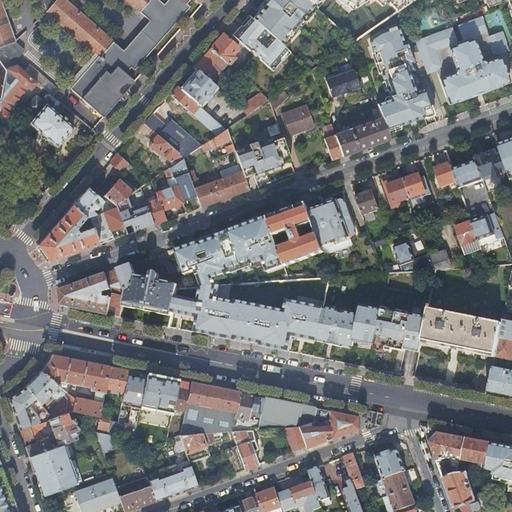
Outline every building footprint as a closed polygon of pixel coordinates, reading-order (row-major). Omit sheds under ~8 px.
[(0,0),(0,51),(14,63),(24,50),(14,41),(0,0),(125,0),(149,20),(123,50),(65,0),(55,0),(45,11),(97,57),(69,88),(102,118),(134,82),(125,74),(131,68),(134,70),(190,7),(186,4),(189,0),(195,0),(198,3),(200,0),(0,0)] [(280,43),(313,6),(306,0),(268,0),(252,18),(280,43)] [(306,0),(313,6),(316,8),(323,0),(333,0),(348,13),(353,8),(356,10),(364,4),(366,7),(375,1),(382,7),(384,5),(385,6),(387,4),(396,13),(415,0),(306,0)] [(511,0),(482,0),(483,3),(486,2),(487,4),(498,0),(498,2),(501,0),(506,0),(510,10),(511,9),(511,10),(511,0)] [(461,39),(458,40),(478,93),(488,90),(487,89),(508,82),(498,54),(507,50),(500,30),(487,35),(479,16),(456,24),(461,39)] [(274,69),(289,52),(280,43),(252,18),(251,17),(241,28),(240,28),(234,35),(233,36),(254,55),(257,58),(259,58),(262,60),(261,62),(274,73),(275,72),(276,71),(274,69)] [(424,119),(433,116),(429,105),(430,105),(424,90),(417,93),(409,72),(413,70),(410,64),(413,63),(411,57),(412,57),(408,48),(407,48),(405,42),(403,43),(397,28),(396,28),(394,24),(391,26),(368,41),(373,55),(377,53),(383,71),(382,72),(380,72),(384,83),(388,82),(390,89),(386,90),(390,99),(376,104),(381,117),(387,133),(400,129),(400,127),(400,125),(423,117),(424,119)] [(450,26),(431,33),(455,101),(467,97),(478,93),(458,40),(455,41),(450,26)] [(240,48),(223,33),(210,48),(227,63),(229,65),(235,57),(233,55),(240,48)] [(455,101),(431,33),(413,40),(425,74),(434,70),(446,104),(455,101)] [(227,63),(210,48),(193,67),(197,71),(215,88),(220,83),(214,78),(227,63)] [(30,63),(23,70),(52,95),(59,88),(30,63)] [(354,69),(325,80),(331,97),(340,94),(341,95),(352,91),(352,90),(360,87),(354,69)] [(215,88),(197,71),(181,89),(200,107),(216,88),(215,88)] [(11,82),(5,76),(3,85),(6,88),(11,82)] [(2,89),(0,99),(0,101),(0,119),(1,120),(4,122),(9,115),(8,115),(17,104),(15,102),(28,88),(18,80),(7,93),(2,89)] [(181,89),(176,86),(170,93),(216,136),(225,130),(220,125),(200,107),(181,89)] [(287,96),(284,90),(269,100),(273,111),(287,96)] [(47,140),(48,139),(56,147),(73,128),(36,95),(24,108),(34,116),(29,123),(38,131),(38,132),(42,136),(47,140)] [(246,115),(269,100),(263,95),(241,111),(246,115)] [(281,115),(288,135),(313,126),(306,106),(281,115)] [(225,130),(246,115),(241,111),(220,125),(225,130)] [(166,125),(153,112),(153,113),(144,123),(154,132),(183,158),(189,154),(200,147),(202,145),(172,119),(166,125)] [(387,133),(381,117),(373,120),(372,117),(357,123),(358,125),(350,128),(349,126),(342,128),(343,131),(334,134),(342,156),(389,139),(387,133)] [(154,132),(144,123),(139,128),(149,137),(154,132)] [(334,134),(330,124),(325,126),(328,134),(325,135),(326,138),(323,139),(331,160),(342,156),(334,134)] [(225,130),(216,136),(214,137),(209,141),(202,145),(200,147),(189,154),(194,160),(202,153),(229,140),(225,130)] [(183,158),(154,132),(149,137),(149,138),(152,141),(150,145),(158,152),(159,151),(171,162),(174,159),(177,162),(183,158)] [(290,160),(282,137),(256,146),(254,142),(232,150),(241,172),(243,177),(252,174),(253,175),(281,165),(281,164),(290,160)] [(511,139),(497,145),(500,155),(506,172),(508,176),(511,174),(511,139)] [(506,172),(500,155),(496,157),(494,151),(484,155),(483,154),(477,156),(477,158),(475,158),(476,160),(483,180),(487,192),(506,185),(506,184),(503,174),(506,172)] [(129,163),(118,153),(110,161),(121,171),(129,163)] [(218,173),(224,171),(219,157),(213,159),(218,173)] [(188,172),(183,158),(177,162),(164,171),(167,179),(166,179),(169,188),(155,193),(157,199),(146,203),(152,220),(154,224),(166,220),(162,211),(182,203),(181,201),(196,196),(190,180),(189,176),(188,172)] [(483,180),(476,160),(452,169),(457,181),(459,189),(483,180)] [(452,169),(450,162),(435,168),(441,187),(457,181),(452,169)] [(200,207),(248,190),(243,177),(241,172),(210,183),(209,180),(206,181),(207,184),(200,186),(198,184),(196,178),(195,179),(192,171),(188,172),(189,176),(190,180),(196,196),(200,207)] [(403,179),(410,198),(426,193),(419,173),(403,179)] [(115,204),(140,187),(139,185),(136,188),(125,178),(122,181),(119,178),(105,195),(115,204)] [(402,201),(410,198),(403,179),(384,186),(391,205),(402,201)] [(87,187),(72,205),(86,218),(89,216),(95,214),(91,211),(93,209),(97,209),(104,202),(87,187)] [(142,223),(152,220),(146,203),(140,187),(115,204),(116,207),(124,230),(139,224),(131,202),(135,201),(142,223)] [(356,196),(363,215),(379,210),(372,191),(356,196)] [(116,207),(115,204),(105,195),(104,196),(110,202),(107,205),(104,203),(98,211),(100,213),(102,212),(116,207)] [(322,253),(323,254),(350,245),(348,239),(356,236),(343,198),(308,211),(312,223),(316,234),(322,253)] [(312,223),(308,211),(305,204),(267,218),(271,229),(274,236),(288,231),(292,242),(278,247),(284,266),(285,266),(322,253),(316,234),(302,239),(298,228),(312,223)] [(48,262),(99,244),(93,227),(77,232),(79,229),(77,227),(86,218),(72,205),(37,245),(39,248),(41,251),(43,253),(44,256),(46,259),(48,262)] [(112,239),(126,234),(124,230),(116,207),(102,212),(112,239)] [(99,244),(112,239),(102,212),(100,213),(95,214),(89,216),(93,227),(99,244)] [(504,237),(495,213),(471,221),(480,246),(504,237)] [(267,218),(267,216),(259,219),(258,218),(240,224),(240,226),(215,235),(214,234),(206,237),(198,239),(199,241),(191,244),(190,242),(182,245),(182,247),(174,250),(182,270),(183,270),(185,275),(196,271),(202,287),(212,286),(221,286),(219,280),(228,277),(227,274),(263,261),(268,272),(284,266),(278,247),(274,236),(271,229),(267,218)] [(144,228),(154,224),(152,220),(142,223),(144,228)] [(479,249),(481,249),(480,246),(471,221),(462,224),(455,227),(463,250),(478,245),(479,249)] [(407,242),(393,247),(400,266),(407,263),(408,266),(413,264),(412,261),(414,260),(411,252),(414,251),(410,242),(408,243),(407,242)] [(464,254),(479,249),(478,245),(463,250),(464,254)] [(431,256),(431,257),(435,270),(452,269),(446,251),(431,256)] [(419,261),(421,271),(435,270),(431,257),(419,261)] [(176,295),(177,289),(178,284),(158,280),(159,277),(159,276),(159,275),(159,274),(158,273),(157,272),(156,272),(155,271),(154,271),(153,272),(152,273),(151,274),(150,275),(150,279),(137,276),(132,263),(117,269),(125,292),(123,303),(172,313),(176,295)] [(120,317),(123,303),(125,292),(117,269),(59,290),(60,305),(120,317)] [(212,286),(202,287),(199,300),(176,295),(172,313),(197,318),(194,332),(289,351),(293,334),(317,339),(324,307),(285,300),(282,312),(234,303),(234,304),(209,299),(212,286)] [(432,306),(428,305),(426,317),(422,341),(495,356),(498,339),(501,324),(431,309),(432,306)] [(337,310),(324,307),(317,339),(327,341),(327,344),(342,347),(343,344),(353,346),(355,339),(376,343),(375,349),(376,350),(377,351),(378,351),(381,352),(383,352),(384,351),(386,351),(386,348),(404,351),(405,349),(405,347),(420,350),(421,343),(422,341),(426,317),(410,314),(410,315),(407,314),(397,312),(388,311),(380,309),(367,307),(367,310),(359,308),(358,314),(344,312),(343,314),(337,313),(337,310)] [(511,321),(502,320),(501,324),(498,339),(511,341),(511,321)] [(511,357),(511,341),(498,339),(495,356),(495,357),(511,361),(511,357)] [(495,356),(422,341),(421,343),(495,358),(495,357),(495,356)] [(105,389),(110,366),(83,360),(51,354),(47,361),(44,366),(40,372),(56,383),(56,380),(65,382),(69,383),(68,386),(71,386),(71,383),(77,385),(76,392),(90,395),(91,390),(95,391),(93,401),(75,397),(75,398),(72,409),(72,411),(99,416),(100,412),(105,389)] [(123,394),(129,369),(119,367),(110,366),(105,389),(120,392),(120,393),(123,394)] [(488,392),(511,396),(511,366),(510,366),(509,371),(493,367),(488,392)] [(117,422),(115,435),(133,438),(147,373),(129,369),(123,394),(117,422)] [(30,384),(26,387),(40,404),(45,399),(49,403),(55,397),(51,393),(53,391),(59,396),(64,390),(56,383),(40,372),(37,375),(34,380),(30,384)] [(147,373),(133,438),(137,449),(144,446),(157,447),(156,449),(157,448),(165,445),(172,409),(178,380),(163,376),(147,373)] [(186,402),(191,382),(178,380),(172,409),(184,412),(186,402)] [(235,412),(239,392),(191,382),(186,402),(235,412)] [(45,421),(49,419),(52,418),(47,411),(40,404),(26,387),(21,391),(14,395),(8,398),(16,421),(19,431),(41,423),(45,421)] [(67,392),(59,399),(72,409),(75,398),(69,394),(67,392)] [(298,426),(302,405),(253,395),(239,392),(235,412),(232,431),(254,430),(254,429),(279,427),(298,426)] [(47,411),(52,418),(67,413),(72,411),(72,409),(59,399),(47,411)] [(232,431),(235,412),(186,402),(184,412),(180,435),(201,433),(210,432),(232,431)] [(316,408),(302,405),(298,426),(313,422),(316,408)] [(313,422),(298,426),(305,447),(357,429),(356,416),(329,410),(329,420),(325,420),(323,422),(324,426),(314,427),(313,422)] [(379,425),(382,413),(369,411),(367,423),(379,425)] [(104,433),(115,435),(117,422),(109,420),(110,414),(100,412),(99,416),(96,431),(104,433)] [(49,419),(59,445),(64,443),(76,439),(74,432),(78,430),(74,418),(69,419),(67,413),(52,418),(49,419)] [(19,431),(24,443),(34,440),(34,439),(41,437),(38,430),(41,429),(40,427),(46,425),(45,421),(41,423),(19,431)] [(305,447),(298,426),(279,427),(281,432),(285,431),(292,452),(305,447)] [(254,440),(254,430),(232,431),(237,445),(245,469),(258,464),(253,450),(257,448),(254,440)] [(98,438),(103,452),(117,447),(119,445),(115,435),(104,433),(96,431),(98,438)] [(214,442),(210,432),(201,433),(180,435),(181,439),(189,461),(203,457),(199,448),(205,446),(214,442)] [(486,464),(490,443),(465,438),(438,432),(430,442),(443,478),(454,475),(464,473),(463,465),(453,466),(452,459),(486,465),(486,464)] [(25,446),(28,456),(52,448),(51,445),(49,446),(46,439),(25,446)] [(28,456),(43,496),(78,483),(74,473),(77,472),(72,460),(70,461),(68,456),(65,446),(65,445),(64,443),(59,445),(52,448),(28,456)] [(511,447),(490,443),(486,464),(486,465),(485,469),(493,471),(492,475),(499,476),(500,479),(500,481),(508,483),(507,487),(511,487),(511,447)] [(245,469),(237,445),(224,449),(233,473),(245,469)] [(208,455),(205,446),(199,448),(203,457),(208,455)] [(373,457),(382,480),(383,480),(404,472),(406,472),(397,448),(373,457)] [(349,475),(355,489),(365,486),(353,454),(343,457),(349,475)] [(192,488),(198,486),(190,464),(182,467),(183,469),(178,471),(175,463),(159,469),(162,477),(157,479),(156,476),(148,479),(150,484),(156,501),(162,499),(163,495),(168,493),(168,494),(184,488),(189,486),(192,488)] [(0,466),(0,511),(16,511),(1,466),(0,466)] [(319,466),(308,470),(312,482),(319,501),(330,497),(319,466)] [(385,486),(389,496),(410,488),(404,472),(383,480),(385,486)] [(443,478),(454,510),(462,507),(477,501),(472,489),(473,489),(472,484),(470,484),(469,479),(468,473),(464,473),(454,475),(443,478)] [(363,511),(361,506),(355,489),(349,475),(345,476),(346,480),(348,486),(343,488),(351,511),(363,511)] [(121,502),(124,511),(125,511),(156,501),(150,484),(148,479),(147,476),(116,487),(119,496),(121,502)] [(93,511),(121,502),(119,496),(116,487),(112,477),(75,491),(82,511),(93,511)] [(313,511),(313,510),(321,507),(319,501),(312,482),(277,495),(283,511),(285,511),(305,505),(307,511),(313,511)] [(262,511),(283,511),(277,495),(274,488),(256,495),(257,497),(262,511)] [(413,505),(416,504),(410,488),(389,496),(395,511),(413,505)] [(383,498),(387,511),(394,511),(395,511),(389,496),(383,498)] [(488,511),(483,496),(477,501),(462,507),(463,511),(488,511)] [(242,508),(243,511),(262,511),(257,497),(240,503),(242,508)]
